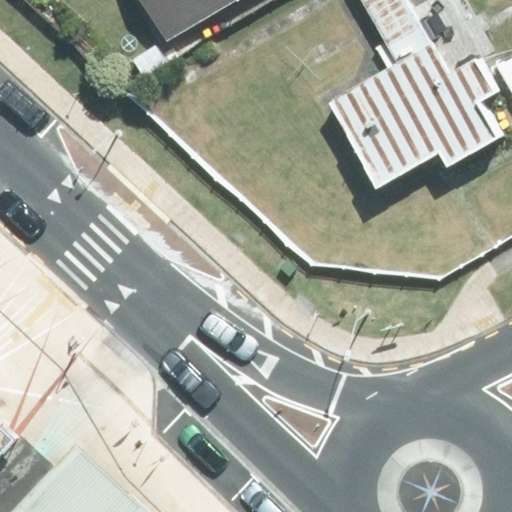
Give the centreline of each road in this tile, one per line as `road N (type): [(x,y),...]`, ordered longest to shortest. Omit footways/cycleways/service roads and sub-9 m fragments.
road 1 (secondary): [(194,343),(0,165)]
road 2 (secondary): [(337,511),(194,343)]
road 3 (secondary): [(194,343),(384,412)]
